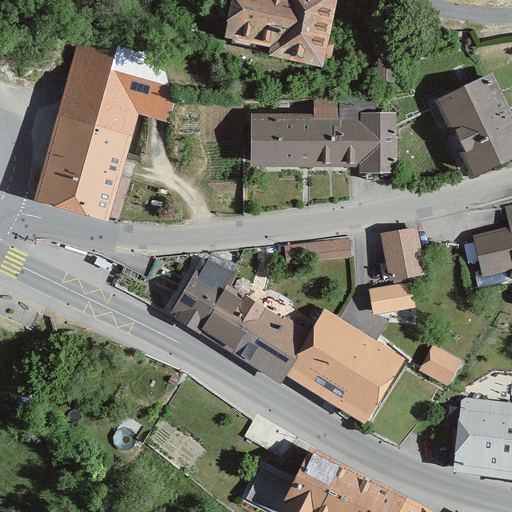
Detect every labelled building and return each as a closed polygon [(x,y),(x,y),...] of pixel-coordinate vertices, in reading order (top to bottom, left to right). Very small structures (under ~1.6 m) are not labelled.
[(233,0),(226,43),(271,53),(269,61),(293,67),(324,74),(339,0),(233,0)] [(138,118),(169,124),(174,102),(160,56),(119,44),(81,38),(38,202),(108,226),(138,118)] [(511,107),(500,80),(433,105),(468,183),(511,162),(511,107)] [(396,114),(362,114),(362,125),(249,122),(248,171),(358,172),(358,182),(395,182),(396,114)] [(511,206),(504,208),(509,229),(473,238),(483,278),(511,270),(511,206)] [(414,235),(385,242),(393,280),(423,274),(414,235)] [(349,238),(282,246),(284,264),(351,256),(349,238)] [(200,275),(195,273),(170,316),(282,385),(286,380),(311,335),(224,291),(237,266),(212,255),(200,275)] [(411,286),(369,292),(373,316),(414,310),(411,286)] [(324,313),(311,335),(286,380),(368,427),(405,364),(324,313)] [(461,361),(435,346),(420,372),(447,387),(461,361)] [(511,407),(462,402),(453,474),(511,481),(511,407)] [(402,511),(405,506),(307,456),(280,510),(283,511),(402,511)]
